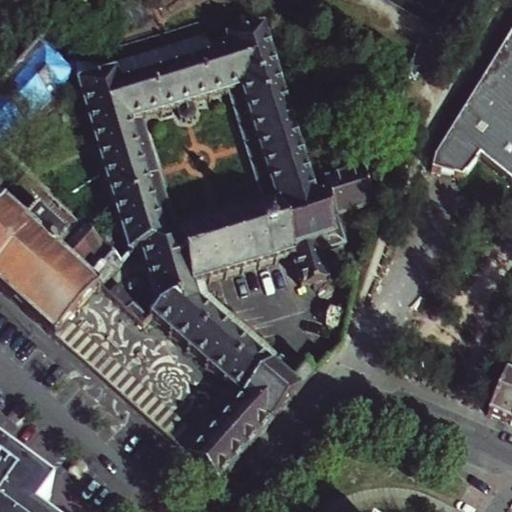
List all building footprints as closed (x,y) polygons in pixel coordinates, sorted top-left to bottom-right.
[(0,148),(3,151),(76,74),(129,252),(140,249),(154,293),(105,247),(84,270),(101,285),(129,310),(137,302),(149,313),(141,321),(146,327),(155,318),(222,379),(224,380),(244,358),(293,402),(317,375),(214,283),(291,258),(300,288),(329,279),(326,271),(335,268),(332,260),(324,263),(320,252),(347,244),(338,217),(374,206),(385,156),(322,175),(324,184),(312,188),(262,25),(210,41),(208,34),(153,51),(111,64),(71,62),(67,67),(39,42),(0,84),(0,148)] [(511,27),(444,135),(433,155),(429,173),(459,181),(476,161),(511,190),(511,27)] [(17,147),(9,156),(20,167),(26,173),(65,153),(59,140),(28,157),(17,147)] [(8,156),(0,164),(13,175),(20,167),(9,156),(8,156)] [(30,197),(40,186),(26,173),(20,167),(13,175),(10,178),(30,197)] [(68,323),(101,285),(84,270),(105,247),(40,186),(30,197),(10,178),(0,189),(0,289),(54,338),(68,323)] [(137,302),(129,310),(141,321),(149,313),(137,302)] [(68,323),(54,338),(189,459),(244,398),(224,380),(222,379),(181,425),(68,323)] [(511,354),(488,415),(511,425),(511,423),(511,354)] [(244,358),(224,380),(244,398),(189,459),(218,485),(293,402),(244,358)] [(0,511),(42,511),(50,501),(0,463),(0,511)]
